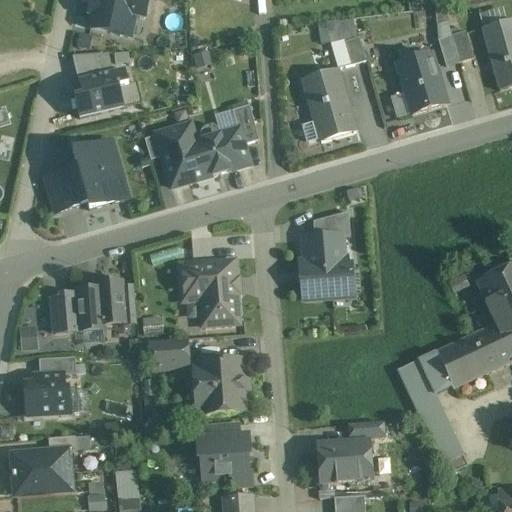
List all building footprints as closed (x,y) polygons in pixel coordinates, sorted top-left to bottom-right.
[(138,0),(96,0),(96,4),(92,3),(89,16),(93,17),(90,31),(130,40),(135,18),(145,20),(148,3),(139,1),(138,0)] [(511,22),(481,32),(499,93),(511,89),(511,22)] [(466,34),(452,38),(460,65),(474,61),(466,34)] [(452,38),(438,43),(446,70),(460,65),(452,38)] [(359,42),(346,46),(352,68),(365,64),(359,42)] [(196,69),(212,66),(209,52),(193,55),(196,69)] [(432,57),(398,67),(412,118),(447,108),(432,57)] [(337,72),(302,83),(315,125),(303,128),(302,131),(306,144),(308,145),(320,142),(321,145),(356,135),(337,72)] [(122,73),(99,79),(99,82),(99,79),(84,82),(84,83),(82,83),(82,85),(81,85),(81,83),(79,84),(82,100),(75,102),(79,121),(125,111),(120,91),(129,89),(125,73),(124,73),(124,78),(124,73),(123,73),(123,78),(122,78),(122,73)] [(213,128),(204,131),(200,137),(202,144),(196,146),(191,129),(157,139),(172,191),(250,168),(239,133),(221,139),(218,131),(213,128)] [(128,202),(112,145),(73,156),(77,172),(88,207),(89,213),(128,202)] [(88,207),(77,172),(46,181),(57,216),(88,207)] [(349,215),(313,225),(314,241),(343,239),(343,240),(350,239),(349,215)] [(314,241),(302,242),(305,282),(302,283),(303,302),(353,297),(351,269),(346,270),(343,240),(343,239),(314,241)] [(234,264),(180,268),(182,296),(194,295),(201,300),(203,329),(239,326),(234,264)] [(495,328),(436,355),(452,389),(453,392),(511,365),(511,270),(476,286),(495,328)] [(121,285),(98,287),(98,292),(99,292),(102,328),(103,328),(124,326),(122,291),(121,285)] [(134,290),(122,291),(124,326),(136,325),(134,290)] [(77,297),(64,298),(64,301),(51,302),(54,336),(103,332),(103,328),(102,328),(99,292),(98,292),(77,294),(77,297)] [(143,330),(161,328),(160,317),(142,319),(143,330)] [(20,351),(39,351),(38,327),(20,328),(20,351)] [(186,343),(150,345),(152,374),(188,371),(186,343)] [(436,355),(397,372),(442,467),(445,466),(450,475),(466,467),(462,458),(464,457),(435,397),(452,389),(436,355)] [(75,360),(39,363),(40,379),(63,377),(64,378),(76,378),(75,360)] [(242,363),(199,366),(199,370),(194,371),(197,414),(202,413),(202,417),(246,414),(242,363)] [(63,377),(40,379),(40,388),(26,389),(28,418),(60,416),(60,419),(73,418),(72,402),(69,402),(68,393),(64,393),(64,378),(63,377)] [(382,425),(350,428),(351,442),(383,439),(382,425)] [(248,438),(198,442),(199,463),(202,463),(203,476),(216,475),(217,480),(247,478),(246,460),(249,460),(248,438)] [(76,439),(52,441),(53,453),(68,452),(68,453),(77,453),(76,439)] [(343,449),(335,450),(333,447),(319,448),(321,476),(316,481),(317,488),(322,492),(328,491),(332,486),(371,484),(368,445),(346,446),(343,449)] [(53,453),(12,457),(14,475),(12,475),(12,480),(14,480),(16,497),(18,497),(18,495),(69,490),(69,493),(72,492),(68,453),(68,452),(53,453)] [(132,476),(116,478),(119,499),(135,498),(132,476)] [(511,511),(511,494),(499,496),(500,511),(511,511)] [(135,498),(119,499),(119,502),(118,503),(119,511),(131,511),(136,511),(135,498)] [(253,511),(252,499),(224,501),(224,511),(253,511)] [(364,511),(363,499),(333,501),(334,511),(364,511)]
